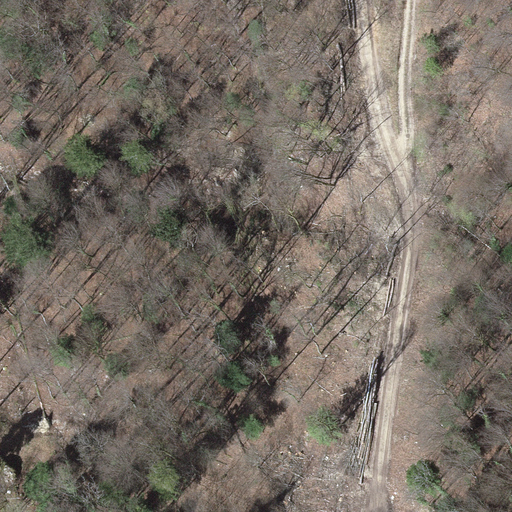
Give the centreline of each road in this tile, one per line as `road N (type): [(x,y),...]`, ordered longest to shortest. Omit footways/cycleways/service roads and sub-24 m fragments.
road 1 (track): [(364,511),(410,249),(408,189)]
road 2 (track): [(358,0),(374,123),(408,189)]
road 3 (track): [(408,189),(410,0)]
